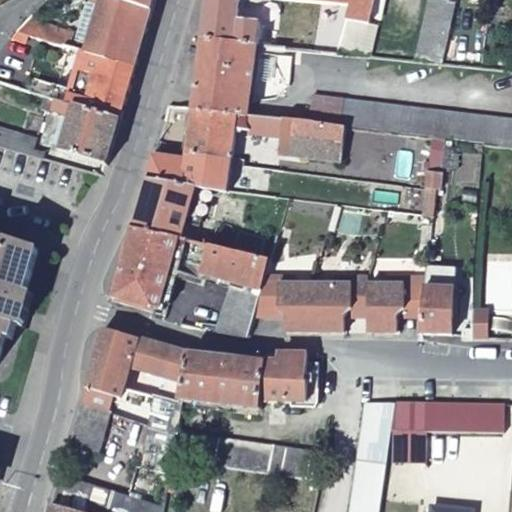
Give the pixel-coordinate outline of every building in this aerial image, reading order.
[(136,71),(153,13),(113,0),(92,0),(90,10),(100,13),(88,55),(136,71)] [(113,0),(153,13),(157,0),(113,0)] [(208,0),(203,41),(257,46),(339,54),(342,45),(258,35),(258,27),(235,25),(236,0),(208,0)] [(339,54),(379,57),(386,0),(304,0),(304,5),(352,10),(342,45),(339,54)] [(462,1),(458,0),(436,0),(426,60),(451,64),(462,1)] [(47,9),(24,35),(33,38),(65,48),(70,30),(45,22),(51,12),(47,9)] [(33,38),(24,35),(16,43),(30,48),(33,38)] [(203,41),(194,108),(249,115),(257,46),(203,41)] [(11,50),(7,63),(33,69),(37,57),(11,50)] [(0,66),(0,83),(47,99),(121,123),(136,71),(88,55),(83,54),(75,80),(65,78),(61,88),(19,74),(0,66)] [(342,100),(342,99),(312,95),(309,122),(339,127),(342,100)] [(121,123),(47,99),(43,111),(71,121),(61,154),(108,168),(121,123)] [(372,131),(511,148),(511,121),(342,100),(339,127),(347,127),(372,131)] [(194,108),(187,156),(235,162),(244,125),(250,126),(257,135),(284,138),(282,154),(343,161),(344,156),(347,127),(339,127),(309,122),(249,115),(194,108)] [(0,126),(0,146),(45,160),(46,153),(35,150),(38,138),(0,126)] [(369,157),(372,131),(347,127),(344,156),(369,157)] [(156,156),(148,182),(196,188),(262,196),(263,187),(230,183),(235,162),(187,156),(186,160),(156,156)] [(446,169),(429,167),(427,188),(441,190),(444,190),(446,169)] [(148,182),(134,230),(182,240),(196,188),(148,182)] [(441,190),(427,188),(423,216),(437,218),(441,190)] [(198,266),(196,274),(226,282),(213,328),(251,335),(255,315),(257,308),(265,277),(268,261),(182,240),(134,230),(114,299),(159,312),(162,300),(174,251),(181,253),(183,257),(187,262),(198,266)] [(0,363),(8,339),(17,341),(41,251),(13,242),(9,253),(0,250),(0,363)] [(174,251),(162,300),(171,303),(183,257),(181,253),(174,251)] [(423,319),(421,331),(449,334),(456,267),(431,264),(428,277),(424,310),(423,319)] [(286,329),(314,329),(314,284),(296,284),(281,283),(281,277),(269,277),(265,277),(257,308),(279,308),(286,316),(286,329)] [(314,284),(314,329),(347,331),(348,317),(354,309),(368,309),(368,285),(368,277),(352,278),(352,284),(336,285),(314,284)] [(368,317),(368,332),(399,332),(399,318),(407,310),(424,310),(428,277),(406,277),(406,285),(391,285),(368,285),(368,309),(368,317)] [(406,285),(406,277),(392,277),(391,285),(406,285)] [(257,308),(255,315),(286,316),(279,308),(257,308)] [(354,309),(348,317),(368,317),(368,309),(354,309)] [(399,318),(423,319),(424,310),(407,310),(399,318)] [(467,334),(467,338),(480,339),(480,310),(470,310),(467,334)] [(132,366),(141,339),(107,329),(90,389),(124,399),(127,390),(134,367),(132,366)] [(192,355),(141,339),(132,366),(134,367),(144,370),(178,379),(187,382),(192,355)] [(277,354),(272,402),(305,406),(310,355),(277,354)] [(265,363),(192,355),(187,382),(184,401),(260,412),(265,363)] [(134,367),(127,390),(137,393),(144,370),(134,367)] [(184,401),(187,382),(178,379),(173,399),(184,401)] [(158,396),(153,426),(180,431),(184,401),(173,399),(158,396)] [(103,455),(114,412),(85,404),(73,446),(103,455)] [(381,511),(392,438),(500,439),(500,410),(367,408),(353,511),(381,511)] [(146,469),(173,474),(175,462),(180,431),(153,426),(146,469)] [(180,431),(175,462),(258,476),(264,447),(180,431)] [(264,447),(258,476),(324,488),(328,459),(264,447)] [(166,511),(168,506),(64,478),(55,508),(67,511),(166,511)]
